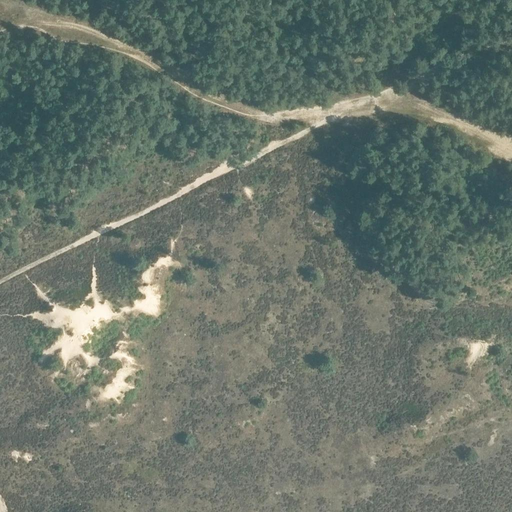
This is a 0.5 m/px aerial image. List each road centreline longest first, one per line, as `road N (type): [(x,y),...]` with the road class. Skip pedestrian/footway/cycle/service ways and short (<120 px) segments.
road 1 (track): [(343,112),(0,281)]
road 2 (track): [(13,24),(100,33),(204,93),(252,110),(343,112)]
road 3 (track): [(389,106),(446,63),(511,41)]
road 4 (track): [(389,106),(511,142)]
